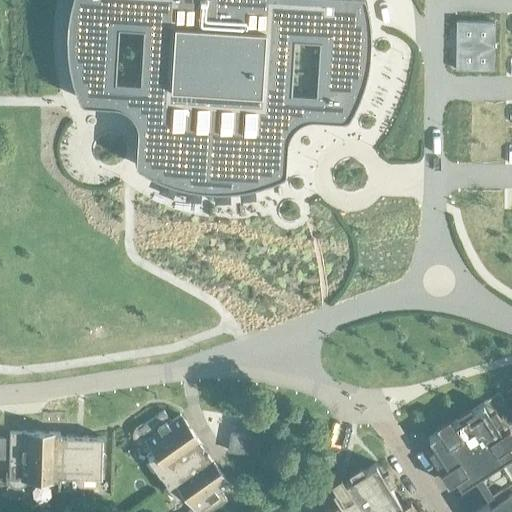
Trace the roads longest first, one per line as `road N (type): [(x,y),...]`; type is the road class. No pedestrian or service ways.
road 1 (residential): [(436,0),(437,293)]
road 2 (residential): [(0,393),(227,367),(279,341)]
road 3 (residential): [(438,511),(389,432),(325,389),(279,341)]
road 4 (residential): [(279,341),(354,309),(437,293)]
